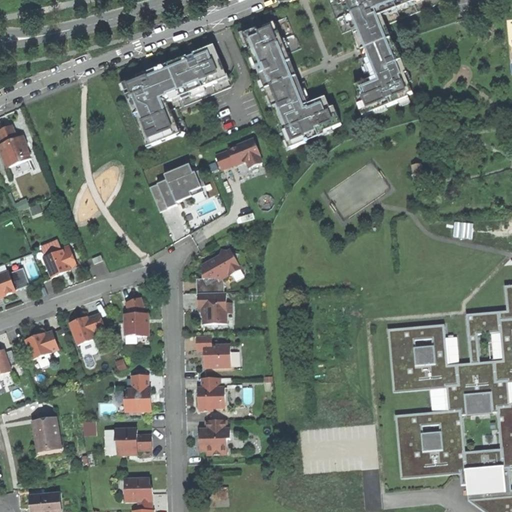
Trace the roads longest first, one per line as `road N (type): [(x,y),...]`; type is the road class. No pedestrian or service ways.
road 1 (residential): [(0,101),(256,0)]
road 2 (residential): [(172,261),(179,511)]
road 3 (residential): [(0,325),(172,261)]
road 4 (tertiary): [(173,0),(0,41)]
